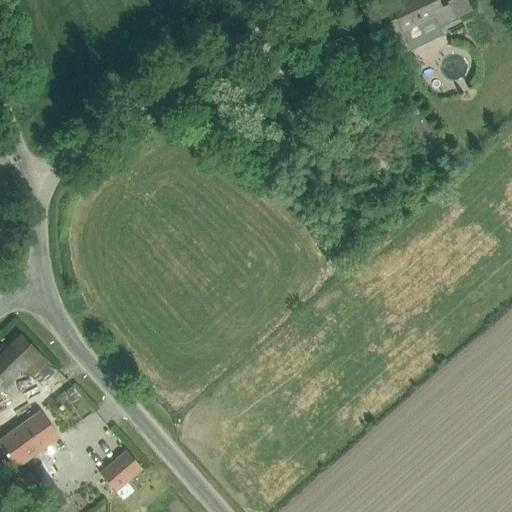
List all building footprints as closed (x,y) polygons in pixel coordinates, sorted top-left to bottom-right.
[(442,9),(437,0),(402,0),(391,6),(392,9),(374,18),(394,58),(412,49),(404,32),(433,18),(438,28),(452,21),(445,7),(442,9)] [(332,50),(361,35),(352,17),(323,33),(332,50)] [(269,123),(262,126),(269,137),(292,124),(283,110),(267,119),(269,123)] [(286,190),(299,181),(291,170),(278,180),(286,190)] [(21,335),(0,355),(0,389),(25,366),(34,375),(48,362),(21,335)] [(0,445),(16,468),(60,437),(40,411),(0,439),(0,445)] [(116,492),(127,482),(142,469),(126,451),(100,473),(116,492)] [(49,476),(36,484),(52,511),(67,503),(49,476)]
